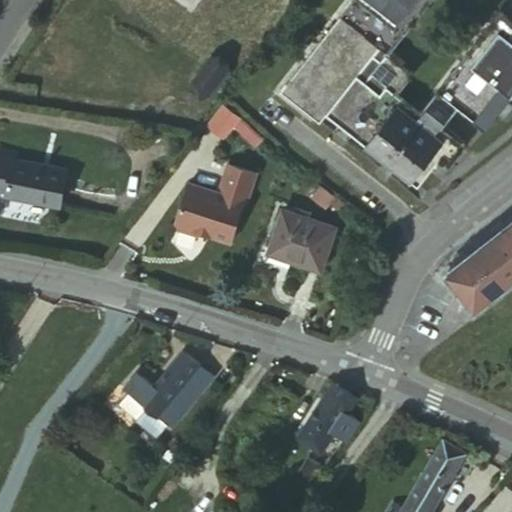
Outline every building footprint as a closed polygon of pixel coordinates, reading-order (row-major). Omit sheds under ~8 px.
[(347,0),(278,88),(317,119),(322,112),(413,183),(433,156),(442,144),(351,74),(408,0),(347,0)] [(494,25),(504,36),(511,24),(511,23),(493,10),(413,110),(389,92),(405,72),(381,53),(422,0),(408,0),(351,74),(442,144),(433,156),(441,163),(456,143),(433,125),(449,103),(439,94),(494,25)] [(511,83),(511,41),(504,36),(494,25),(439,94),(449,103),(478,125),(511,83)] [(229,67),(215,56),(195,82),(210,93),(229,67)] [(223,107),(211,120),(220,128),(232,115),(223,107)] [(53,204),(57,169),(4,163),(3,189),(0,198),(53,204)] [(215,195),(185,184),(172,219),(175,226),(192,232),(194,227),(204,231),(205,238),(224,244),(238,204),(241,206),(251,176),(225,167),(215,195)] [(316,278),(331,232),(278,213),(262,259),(316,278)] [(472,310),(511,279),(511,225),(446,277),(472,310)] [(204,231),(194,227),(192,232),(205,238),(204,231)] [(155,419),(196,370),(176,354),(150,387),(135,405),(141,411),(155,419)] [(208,380),(196,370),(155,419),(163,426),(167,430),(208,380)] [(135,405),(150,387),(134,374),(120,392),(128,398),(135,405)] [(354,402),(330,389),(292,442),(317,457),(333,434),(346,418),(354,402)] [(133,423),(141,411),(135,405),(128,398),(118,411),(133,423)] [(163,426),(155,419),(141,411),(133,423),(132,425),(152,439),(163,426)] [(346,418),(333,434),(341,440),(352,422),(346,418)] [(427,511),(460,457),(438,445),(399,511),(395,511),(393,510),(391,511),(427,511)] [(286,511),(316,470),(304,461),(275,503),(286,511)] [(357,478),(338,504),(349,511),(365,511),(379,493),(357,478)]
